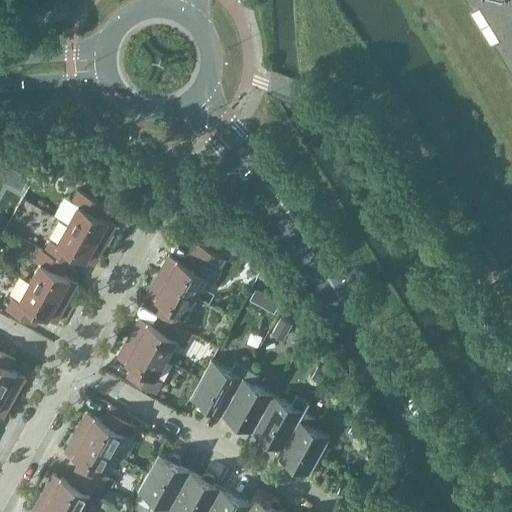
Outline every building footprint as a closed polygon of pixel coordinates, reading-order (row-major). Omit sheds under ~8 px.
[(511,0),(474,0),(511,60),(511,0)] [(21,172),(13,186),(21,191),(29,177),(21,172)] [(68,223),(106,245),(117,225),(97,214),(103,203),(79,189),(73,200),(79,204),(68,223)] [(45,250),(65,262),(69,264),(75,253),(95,264),(106,245),(68,223),(57,243),(51,239),(45,250)] [(169,254),(158,274),(196,295),(207,276),(213,279),(225,258),(201,244),(189,265),(169,254)] [(65,262),(45,250),(41,248),(35,258),(41,262),(30,281),(68,303),(79,283),(59,272),(65,262)] [(161,315),(165,318),(186,329),(191,318),(185,315),(196,295),(158,274),(147,294),(167,305),(161,315)] [(56,323),(68,303),(30,281),(19,301),(13,297),(7,308),(31,322),(37,312),(56,323)] [(257,288),(251,299),(258,303),(264,292),(257,288)] [(190,331),(186,329),(165,318),(159,328),(140,317),(129,337),(166,358),(177,338),(184,342),(184,341),(188,334),(190,331)] [(281,317),(272,334),(283,340),(292,323),(281,317)] [(156,377),(166,358),(129,337),(118,357),(137,368),(131,378),(156,392),(162,381),(156,377)] [(0,388),(15,397),(26,377),(7,366),(12,356),(0,348),(0,388)] [(191,396),(222,414),(248,368),(236,361),(231,370),(212,359),(191,396)] [(320,366),(313,377),(320,381),(326,370),(320,366)] [(222,414),(252,431),(273,393),(255,383),(260,375),(248,368),(222,414)] [(330,380),(321,388),(330,399),(339,391),(330,380)] [(0,414),(4,417),(15,397),(0,388),(0,414)] [(292,403),(273,393),(252,431),(282,447),(283,448),(304,410),(305,411),(310,402),(297,395),(292,403)] [(304,410),(283,448),(282,447),(277,456),(289,462),(288,466),(289,471),(298,475),(303,474),(305,471),(310,474),(331,436),(311,425),(316,417),(305,411),(304,410)] [(87,411),(76,431),(114,452),(125,433),(131,436),(137,426),(113,412),(107,422),(87,411)] [(114,452),(76,431),(65,451),(84,462),(79,472),(103,486),(109,475),(103,472),(114,452)] [(157,511),(167,511),(191,470),(180,464),(181,461),(180,456),(174,453),(169,454),(168,457),(159,453),(138,490),(158,501),(153,510),(157,511)] [(207,511),(221,487),(214,483),(216,480),(214,475),(209,472),(204,473),(202,476),(191,470),(167,511),(207,511)] [(103,486),(79,472),(73,483),(53,472),(42,492),(78,511),(80,511),(91,493),(97,497),(103,486)] [(110,476),(105,484),(111,487),(115,479),(110,476)] [(247,511),(252,504),(250,503),(221,487),(207,511),(247,511)] [(78,511),(42,492),(31,511),(32,511),(78,511)] [(247,511),(285,511),(280,509),(281,506),(280,501),(274,497),(269,499),(267,502),(255,495),(250,503),(252,504),(247,511)]
